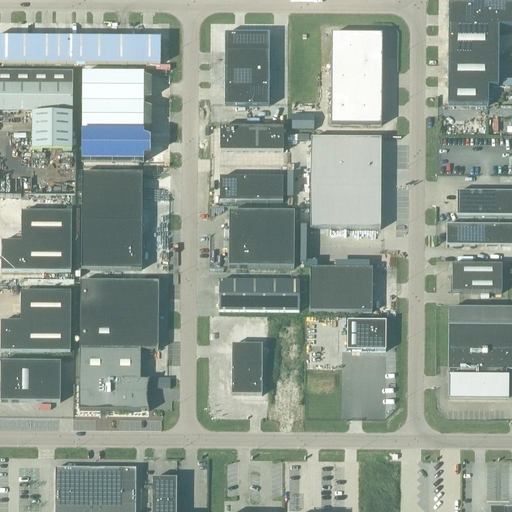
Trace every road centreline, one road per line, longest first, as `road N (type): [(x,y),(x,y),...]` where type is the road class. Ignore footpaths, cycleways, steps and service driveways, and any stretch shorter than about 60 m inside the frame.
road 1 (unclassified): [(187,440),(190,4)]
road 2 (unclassified): [(415,441),(417,5)]
road 3 (unclassified): [(415,441),(187,440)]
road 4 (unclassified): [(190,4),(417,5)]
road 5 (unclassified): [(0,2),(190,4)]
road 6 (unclassified): [(187,440),(0,439)]
